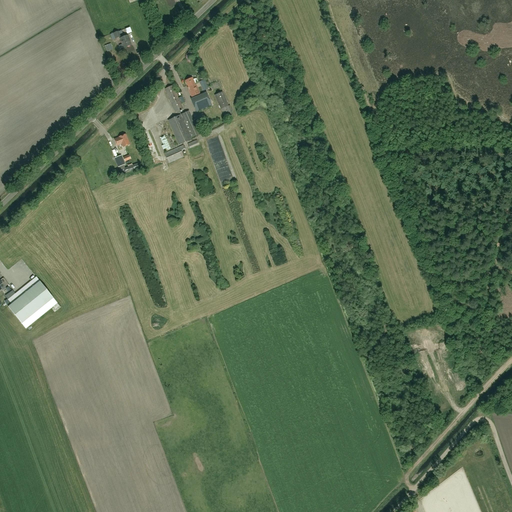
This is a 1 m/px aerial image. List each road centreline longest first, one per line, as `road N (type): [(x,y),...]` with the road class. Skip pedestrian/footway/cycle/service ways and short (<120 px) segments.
road 1 (unclassified): [(0,205),(211,0)]
road 2 (track): [(168,66),(0,230)]
road 3 (track): [(386,158),(438,280),(492,272)]
road 4 (track): [(511,130),(460,105),(434,74),(387,86),(377,110)]
road 5 (track): [(412,488),(478,419),(489,422),(511,479)]
road 6 (track): [(412,488),(407,473),(502,368)]
road 7 (track): [(511,156),(386,158)]
